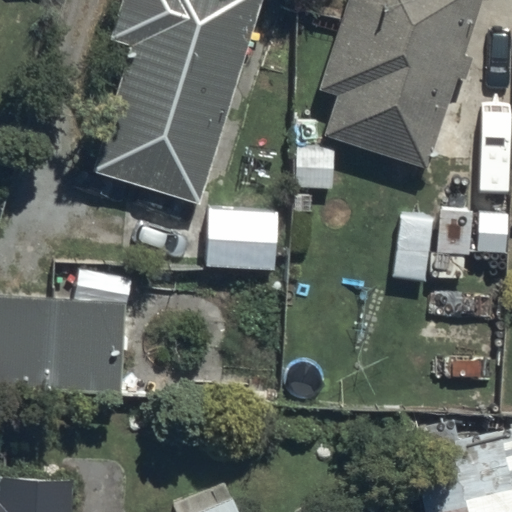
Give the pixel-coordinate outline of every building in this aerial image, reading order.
[(85,165),(193,194),(251,0),(112,0),(103,33),(123,39),(85,165)] [(475,0),(352,0),(313,131),(426,165),(475,0)] [(507,120),(471,120),(471,184),(506,184),(507,120)] [(297,139),(293,182),(329,185),(332,142),(297,139)] [(271,204),(202,202),(201,262),(269,264),(271,204)] [(420,275),(458,275),(458,250),(465,250),(465,205),(432,205),(432,247),(420,247),(420,275)] [(0,290),(0,378),(115,386),(121,298),(0,290)] [(511,511),(511,455),(503,423),(402,450),(418,511),(511,511)] [(0,511),(61,511),(62,473),(0,472),(0,511)] [(233,511),(218,477),(167,499),(172,511),(233,511)]
